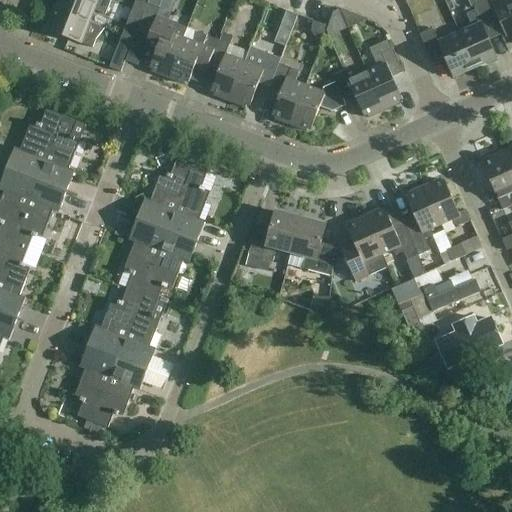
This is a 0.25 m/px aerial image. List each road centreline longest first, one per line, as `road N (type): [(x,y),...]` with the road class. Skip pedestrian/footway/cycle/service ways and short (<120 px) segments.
road 1 (residential): [(271,148),(164,423),(144,446),(118,454),(20,415),(140,103)]
road 2 (residential): [(511,297),(438,121)]
road 3 (residential): [(438,121),(327,169),(271,148)]
road 4 (residential): [(346,0),(392,19),(438,121)]
road 5 (residential): [(140,103),(0,43)]
road 6 (residential): [(271,148),(140,103)]
